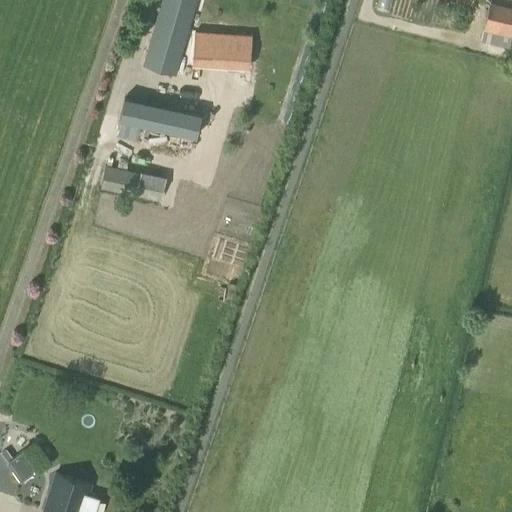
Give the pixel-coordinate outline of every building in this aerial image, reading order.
[(162,0),(153,30),(152,29),(142,65),(164,71),(173,36),(186,40),(197,0),(162,0)] [(511,39),(511,36),(511,7),(490,3),(483,32),(511,39)] [(196,137),(201,114),(124,97),(118,120),(196,137)] [(159,202),(165,179),(140,173),(140,172),(106,165),(100,188),(159,202)] [(7,461),(21,481),(36,470),(22,451),(7,461)] [(94,511),(99,499),(87,495),(91,484),(55,473),(42,511),(94,511)]
